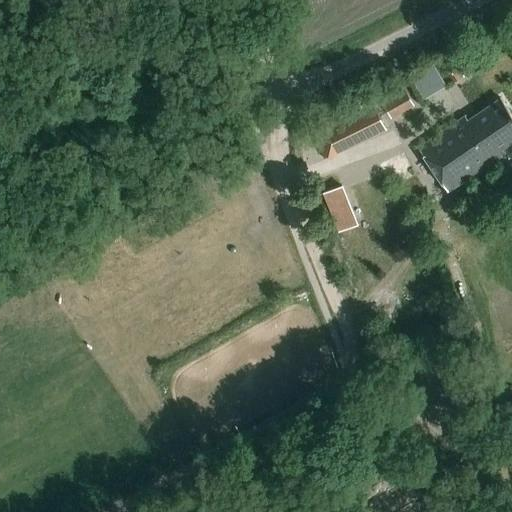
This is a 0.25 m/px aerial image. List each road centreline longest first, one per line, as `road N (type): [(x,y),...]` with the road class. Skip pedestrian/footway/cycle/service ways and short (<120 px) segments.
road 1 (track): [(280,92),(288,175),(366,369),(345,376)]
road 2 (track): [(117,511),(345,376)]
road 3 (unclassified): [(478,0),(280,92)]
